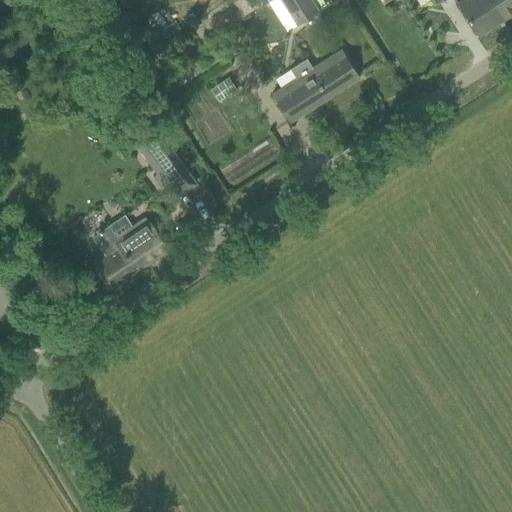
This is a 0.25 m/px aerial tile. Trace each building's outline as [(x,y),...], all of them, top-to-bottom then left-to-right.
[(308,0),(279,0),(295,26),(317,12),(308,0)] [(465,0),(466,0),(458,6),(478,36),(503,19),(490,0),(465,0)] [(511,12),(511,0),(490,0),(503,19),(511,12)] [(359,78),(348,62),(341,51),(313,70),(304,57),(287,68),(295,81),(272,96),(291,124),(359,78)] [(218,99),(234,93),(229,80),(213,87),(218,99)] [(155,130),(135,145),(153,168),(172,194),(192,179),(173,153),(155,130)] [(107,255),(93,264),(110,291),(112,290),(126,281),(123,277),(149,261),(150,260),(155,257),(173,246),(162,229),(154,218),(120,239),(110,224),(102,230),(101,228),(97,231),(94,232),(96,234),(93,236),(107,255)]
